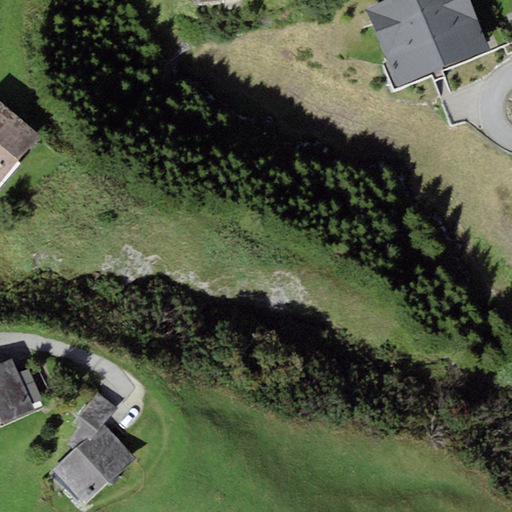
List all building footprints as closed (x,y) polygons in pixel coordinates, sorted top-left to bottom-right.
[(399,87),(491,49),(470,0),(385,0),(366,8),(399,87)] [(0,183),(41,136),(0,101),(0,183)] [(18,373),(12,359),(0,364),(0,421),(2,425),(35,410),(32,404),(18,373)] [(18,373),(32,404),(42,399),(28,369),(18,373)] [(118,408),(97,391),(74,420),(79,424),(68,445),(74,450),(76,448),(103,423),(104,424),(118,408)] [(110,483),(136,458),(104,424),(103,423),(76,448),(74,450),(52,470),(84,504),(108,481),(110,483)]
